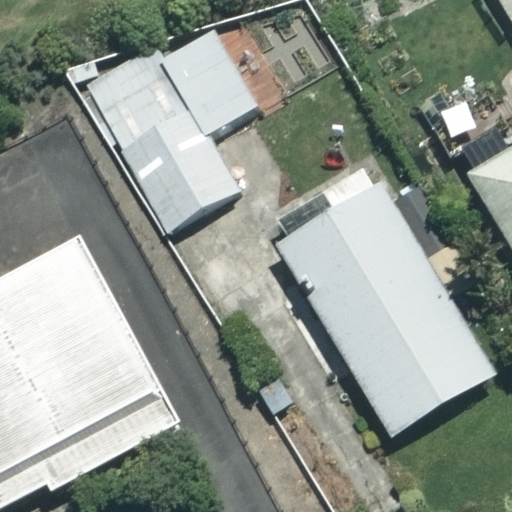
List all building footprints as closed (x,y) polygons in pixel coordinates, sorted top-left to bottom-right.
[(511,0),(497,0),(511,24),(511,0)] [(89,97),(164,238),(239,198),(207,137),(264,107),(221,27),(89,97)] [(511,153),(470,180),(511,246),(511,153)] [(383,184),(280,245),(398,442),(500,382),(383,184)] [(76,233),(0,269),(0,505),(170,422),(76,233)]
